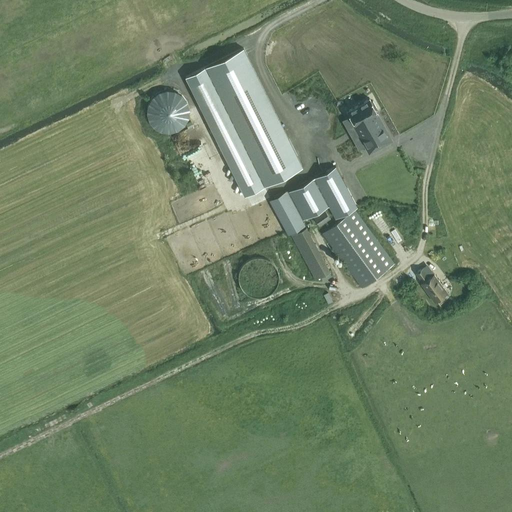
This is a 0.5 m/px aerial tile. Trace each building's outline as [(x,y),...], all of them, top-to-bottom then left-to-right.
[(243,47),(184,76),(243,195),(302,166),(243,47)] [(160,129),(168,131),(174,130),(180,127),(185,122),(188,116),(190,110),(189,103),(186,97),(182,93),(176,89),(170,88),(164,88),(158,90),(153,94),(149,100),(146,107),(147,114),(149,120),(154,126),(160,129)] [(369,96),(347,109),(350,115),(355,124),(357,123),(360,129),(364,134),(360,136),(366,145),(369,151),(391,139),(383,124),(379,118),(376,112),(377,111),(375,107),(377,107),(373,100),(371,100),(369,96)] [(347,169),(358,190),(405,166),(394,145),(347,169)] [(289,191),(287,192),(286,190),(269,199),(288,233),(304,224),(302,219),(328,204),(335,217),(356,205),(335,166),(289,190),(289,191)] [(423,171),(413,173),(415,181),(424,179),(423,171)] [(313,216),(319,226),(331,218),(324,208),(313,216)] [(362,287),(394,263),(370,230),(354,209),(322,232),(338,254),(362,287)] [(306,226),(291,234),(315,278),(330,270),(306,226)] [(253,296),(258,297),(264,296),(270,294),(274,290),(277,285),(278,280),(278,275),(278,271),(275,266),(272,262),(268,258),(263,257),(258,256),(252,257),(248,259),(244,262),(241,266),(239,271),(238,276),(238,280),(240,284),(242,289),(246,293),(249,295),(253,296)] [(435,302),(447,292),(434,273),(429,277),(422,267),(416,272),(422,281),(421,283),(435,302)]
